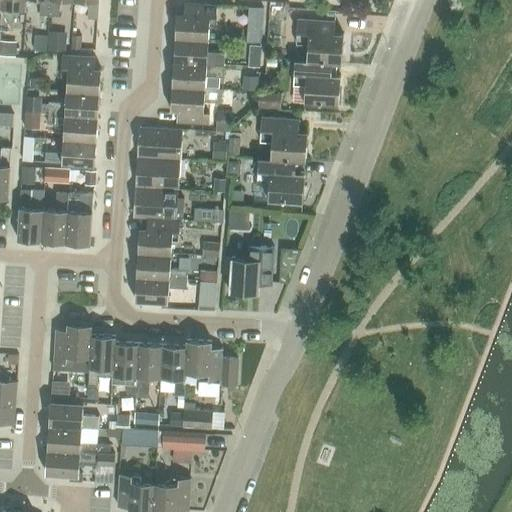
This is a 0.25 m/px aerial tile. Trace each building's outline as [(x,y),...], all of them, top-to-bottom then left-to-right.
[(1,0),(0,29),(12,29),(14,8),(25,9),(25,0),(1,0)] [(39,0),(39,15),(49,16),(49,0),(39,0)] [(49,0),(49,16),(58,16),(59,0),(68,0),(74,0),(49,0)] [(74,0),(88,1),(87,18),(97,19),(98,0),(74,0)] [(177,13),(176,38),(208,39),(208,25),(216,26),(217,4),(185,2),(184,13),(177,13)] [(307,61),(332,62),(341,63),(343,33),(334,33),(335,20),(297,18),(296,43),(308,44),(307,60),(307,61)] [(247,25),(246,39),(260,40),(261,26),(247,25)] [(48,35),(47,51),(65,52),(66,32),(48,31),(48,35)] [(34,34),(33,50),(45,51),(46,51),(47,35),(34,34)] [(72,35),(71,48),(80,49),(82,35),(72,35)] [(176,38),(174,62),(223,65),(224,55),(207,54),(208,39),(176,38)] [(0,55),(15,57),(16,42),(0,41),(0,40),(0,55)] [(66,90),(100,92),(101,68),(94,67),(95,56),(63,54),(61,76),(67,76),(66,90)] [(248,55),(247,66),(259,67),(259,56),(248,55)] [(307,61),(307,60),(295,59),(294,85),(306,85),(305,102),(339,104),(341,74),(331,74),(332,62),(307,61)] [(174,62),(172,86),(204,88),(205,73),(223,75),(223,65),(174,62)] [(243,76),(242,89),(257,90),(258,75),(243,74),(243,76)] [(30,80),(29,87),(31,87),(44,88),(44,78),(31,77),(30,77),(30,80)] [(204,88),(172,86),(171,111),(177,111),(176,122),(210,124),(211,103),(203,102),(204,88)] [(100,92),(66,90),(66,102),(54,101),(54,104),(48,104),(48,113),(98,116),(100,92)] [(258,93),(257,107),(280,109),(281,94),(258,93)] [(27,96),(26,112),(37,113),(40,113),(41,97),(39,97),(27,96)] [(217,110),(216,130),(230,131),(231,111),(217,110)] [(26,112),(24,128),(36,128),(39,129),(40,124),(40,113),(37,113),(26,112)] [(98,116),(48,113),(47,123),(54,124),(54,126),(64,126),(63,138),(96,140),(98,116)] [(271,158),(296,160),(305,161),(307,131),(298,130),(298,118),(261,116),(260,141),(272,142),(271,158)] [(140,126),(138,150),(142,150),(142,156),(180,159),(182,128),(159,127),(143,126),(140,126)] [(229,136),(227,154),(239,155),(240,137),(229,136)] [(96,140),(63,138),(62,153),(45,151),(45,162),(95,165),(96,140)] [(214,141),(213,158),(226,160),(228,143),(214,141)] [(0,159),(0,196),(8,197),(11,148),(1,147),(0,159)] [(23,149),(22,160),(32,161),(33,150),(23,149)] [(138,162),(136,186),(140,186),(178,189),(180,159),(142,156),(142,162),(138,162)] [(296,160),(271,158),(259,157),(257,182),(269,183),(268,200),(302,202),(305,172),(295,171),(296,160)] [(41,168),(27,167),(26,179),(41,180),(41,168)] [(45,168),(44,179),(57,180),(58,168),(45,167),(45,168)] [(85,170),(84,184),(94,185),(95,185),(95,171),(94,171),(85,170)] [(214,178),(213,191),(224,192),(226,179),(214,178)] [(136,192),(134,215),(148,216),(176,218),(179,218),(179,219),(183,220),(184,198),(177,197),(178,189),(140,186),(140,192),(136,192)] [(42,240),(44,208),(30,207),(31,190),(21,189),(18,239),(42,240)] [(232,190),(231,204),(242,205),(243,191),(232,190)] [(55,209),(44,208),(42,240),(66,242),(69,192),(68,192),(60,192),(56,191),(55,209)] [(69,193),(66,242),(90,244),(92,211),(93,194),(69,193)] [(223,222),(224,209),(211,208),(210,221),(223,222)] [(140,227),(138,252),(171,254),(172,240),(178,240),(179,219),(179,218),(148,216),(147,228),(140,227)] [(203,241),(202,256),(218,257),(219,242),(203,241)] [(249,246),(248,258),(231,257),(230,273),(229,291),(259,293),(259,283),(272,284),(274,247),(249,246)] [(281,248),(279,281),(288,282),(301,249),(281,248)] [(138,252),(136,276),(186,279),(187,269),(170,268),(171,254),(138,252)] [(199,270),(199,280),(216,281),(217,271),(199,270)] [(186,279),(136,276),(135,300),(168,302),(169,287),(186,288),(186,279)] [(215,292),(216,281),(200,280),(199,291),(215,292)] [(55,329),(53,369),(61,370),(61,361),(72,362),(72,366),(89,366),(89,356),(90,356),(91,334),(92,334),(92,324),(67,322),(67,329),(55,329)] [(89,356),(89,366),(88,383),(98,384),(98,374),(112,375),(113,368),(115,341),(116,335),(92,334),(91,334),(90,356),(89,356)] [(185,371),(185,384),(198,385),(198,393),(219,394),(220,382),(236,383),(237,359),(222,358),(222,348),(211,347),(211,340),(186,339),(186,345),(187,345),(185,371)] [(113,368),(112,375),(112,383),(127,384),(126,392),(136,392),(138,342),(115,341),(113,368)] [(136,392),(135,397),(147,398),(148,376),(161,376),(163,344),(138,342),(136,392)] [(163,344),(161,376),(175,377),(174,394),(178,394),(184,395),(185,371),(187,345),(186,345),(163,344)] [(8,353),(7,363),(17,364),(18,353),(8,353)] [(0,422),(14,423),(17,381),(0,380),(0,422)] [(53,381),(52,396),(68,396),(69,382),(53,381)] [(88,387),(87,397),(87,398),(96,399),(97,399),(98,388),(88,387)] [(51,400),(49,424),(82,426),(99,427),(99,416),(83,415),(84,402),(51,400)] [(183,411),(182,426),(211,428),(212,411),(195,410),(183,409),(183,411)] [(169,410),(168,425),(182,426),(183,411),(177,410),(171,410),(169,410)] [(135,411),(134,422),(147,423),(148,412),(135,411)] [(117,413),(117,425),(129,425),(129,414),(117,413)] [(82,426),(49,424),(47,448),(97,452),(98,448),(98,443),(81,441),(82,426)] [(123,428),(122,443),(139,444),(140,429),(123,428)] [(162,430),(161,448),(204,450),(205,433),(162,430)] [(98,448),(97,452),(107,453),(112,453),(113,444),(98,443),(98,448)] [(47,455),(46,473),(70,475),(78,476),(79,463),(95,464),(114,466),(115,453),(112,453),(107,453),(97,452),(47,448),(47,455)] [(152,511),(154,483),(140,482),(141,475),(119,474),(118,505),(128,506),(127,511),(152,511)] [(154,483),(152,511),(176,511),(177,509),(189,509),(191,478),(169,476),(169,484),(154,483)]
